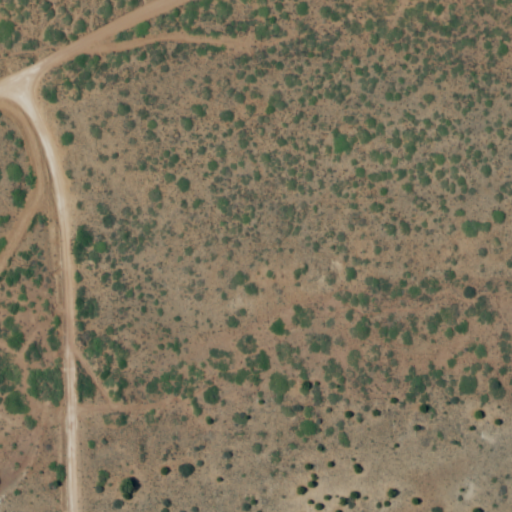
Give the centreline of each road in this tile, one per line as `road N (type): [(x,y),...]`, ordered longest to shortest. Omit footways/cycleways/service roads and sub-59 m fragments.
road 1 (residential): [(74,511),(56,182),(17,78)]
road 2 (residential): [(0,86),(173,0)]
